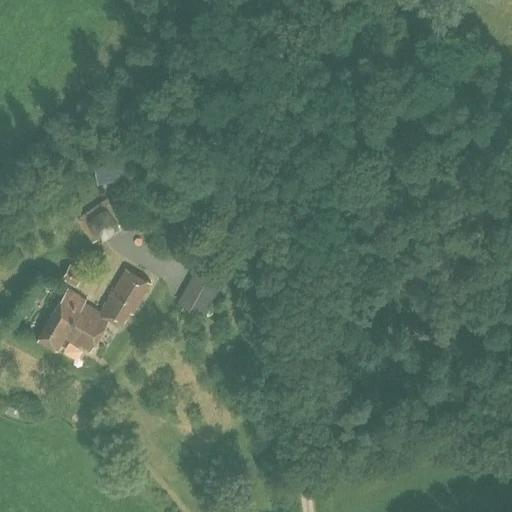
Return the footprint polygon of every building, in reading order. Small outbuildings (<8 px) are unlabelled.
[(122,158),(94,163),(98,183),(125,178),(122,158)] [(76,217),(93,242),(127,218),(116,203),(115,204),(108,195),(76,217)] [(62,277),(76,285),(85,271),(71,263),(62,277)] [(66,336),(91,351),(110,319),(121,326),(130,310),(133,313),(152,282),(125,266),(100,310),(85,301),(87,298),(68,287),(38,337),(58,349),(66,336)] [(178,314),(189,320),(195,310),(200,313),(220,277),(200,266),(181,301),(184,304),(178,314)]
